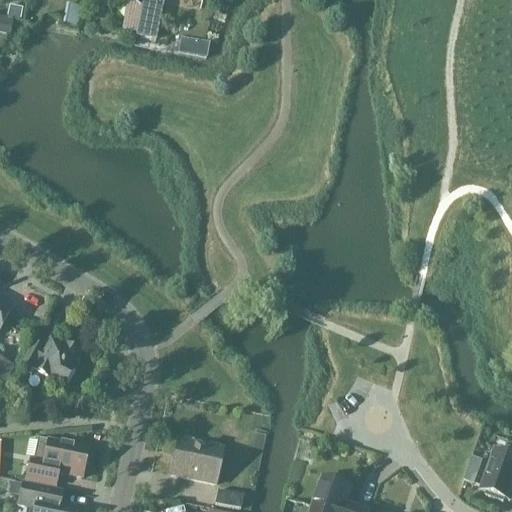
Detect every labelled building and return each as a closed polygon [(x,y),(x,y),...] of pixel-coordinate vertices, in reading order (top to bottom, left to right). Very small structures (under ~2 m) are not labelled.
[(74,0),(73,11),(86,13),(88,0),(74,0)] [(147,0),(142,0),(134,38),(154,42),(162,3),(147,0)] [(11,23),(0,20),(0,34),(9,36),(11,23)] [(183,39),(181,47),(210,53),(212,45),(183,39)] [(0,329),(10,311),(0,305),(0,329)] [(49,377),(62,385),(64,386),(72,371),(70,370),(79,355),(64,346),(62,348),(50,341),(44,351),(32,345),(18,369),(30,376),(33,371),(48,379),(49,377)] [(0,380),(3,382),(9,371),(0,365),(0,380)] [(177,442),(169,478),(214,487),(221,451),(218,450),(216,447),(209,446),(206,448),(192,445),(190,442),(183,440),(180,442),(177,442)] [(81,481),(87,451),(82,450),(83,448),(81,446),(73,444),(71,445),(71,448),(47,443),(42,464),(29,462),(25,483),(54,489),(57,476),(81,481)] [(511,493),(511,457),(511,459),(494,453),(481,492),(486,494),(485,497),(502,504),(504,500),(509,502),(511,493)] [(466,476),(463,483),(473,487),(475,480),(466,476)] [(366,511),(345,505),(351,489),(322,479),(310,511),(366,511)] [(74,511),(75,510),(48,504),(50,492),(22,486),(17,507),(33,511),(74,511)] [(242,498),(216,492),(214,506),(239,511),(242,498)]
